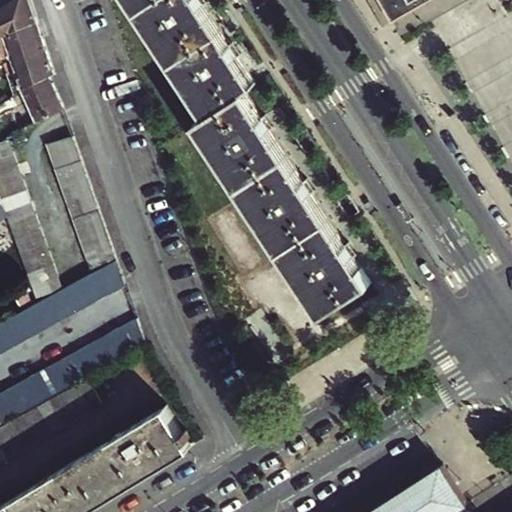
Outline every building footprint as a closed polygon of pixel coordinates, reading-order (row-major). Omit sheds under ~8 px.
[(0,37),(5,34),(37,17),(31,0),(3,0),(0,2),(0,37)] [(197,122),(323,315),(372,282),(354,255),(357,253),(349,241),(346,242),(312,191),(315,189),(307,177),(304,179),(270,127),(274,124),(266,111),(262,114),(246,89),(257,81),(240,55),(243,53),(234,40),(231,42),(205,2),(208,0),(133,0),(208,114),(197,122)] [(384,0),(394,17),(425,0),(384,0)] [(38,122),(65,108),(53,74),(55,73),(37,17),(5,34),(38,122)] [(54,157),(80,148),(75,135),(50,145),(54,157)] [(0,158),(16,153),(11,141),(0,145),(0,158)] [(59,169),(84,160),(80,148),(54,157),(59,169)] [(0,158),(0,173),(20,166),(16,153),(0,158)] [(88,172),(84,160),(59,169),(63,181),(88,172)] [(20,166),(0,173),(0,186),(24,178),(20,166)] [(92,185),(88,172),(63,181),(67,194),(92,185)] [(24,178),(0,186),(0,192),(2,200),(28,191),(24,178)] [(97,198),(92,185),(67,194),(72,207),(97,198)] [(2,200),(7,213),(33,204),(28,191),(2,200)] [(101,210),(97,198),(72,207),(76,219),(101,210)] [(33,204),(7,213),(11,225),(37,216),(33,204)] [(105,222),(101,210),(76,219),(81,231),(105,222)] [(37,216),(11,225),(16,238),(41,229),(37,216)] [(85,244),(110,235),(105,222),(81,231),(85,244)] [(41,229),(16,238),(20,250),(46,241),(41,229)] [(89,256),(114,247),(110,235),(85,244),(89,256)] [(46,241),(20,250),(24,263),(50,254),(46,241)] [(118,260),(114,247),(89,256),(93,267),(118,260)] [(24,263),(29,276),(54,267),(50,254),(24,263)] [(118,260),(103,268),(115,291),(127,284),(118,260)] [(30,280),(33,288),(58,279),(54,267),(29,276),(30,280)] [(95,272),(91,275),(103,297),(115,291),(103,268),(95,272)] [(91,275),(67,288),(79,310),(103,297),(91,275)] [(38,303),(43,301),(54,295),(62,290),(58,279),(33,288),(38,303)] [(79,310),(67,288),(62,290),(54,295),(67,317),(79,310)] [(54,295),(43,301),(55,323),(67,317),(54,295)] [(38,303),(31,307),(43,329),(55,323),(43,301),(38,303)] [(31,307),(7,320),(20,342),(43,329),(31,307)] [(132,352),(148,343),(139,318),(119,329),(132,352)] [(7,320),(0,324),(0,334),(8,349),(20,342),(7,320)] [(121,358),(132,352),(119,329),(107,336),(121,358)] [(121,358),(107,336),(95,343),(108,365),(121,358)] [(84,349),(97,372),(108,365),(95,343),(84,349)] [(72,355),(85,378),(97,372),(84,349),(72,355)] [(73,385),(85,378),(72,355),(60,362),(73,385)] [(61,392),(73,385),(60,362),(48,369),(61,392)] [(50,398),(61,392),(48,369),(37,375),(50,398)] [(25,382),(38,405),(50,398),(37,375),(25,382)] [(88,412),(100,405),(86,380),(74,387),(88,412)] [(13,388),(26,411),(38,405),(25,382),(13,388)] [(63,393),(77,418),(88,412),(74,387),(63,393)] [(14,418),(26,411),(13,388),(1,395),(14,418)] [(50,400),(65,425),(77,418),(63,393),(50,400)] [(1,395),(0,395),(0,420),(2,425),(14,418),(1,395)] [(50,400),(37,407),(52,432),(65,425),(50,400)] [(0,506),(0,511),(81,511),(193,445),(189,438),(193,435),(189,429),(184,431),(168,405),(0,506)] [(37,407),(25,414),(39,440),(52,432),(37,407)] [(12,421),(26,447),(39,440),(25,414),(12,421)] [(0,428),(15,453),(26,447),(12,421),(0,428)] [(0,427),(0,456),(2,460),(15,453),(0,428),(0,427)] [(454,511),(470,502),(445,463),(367,511),(454,511)]
